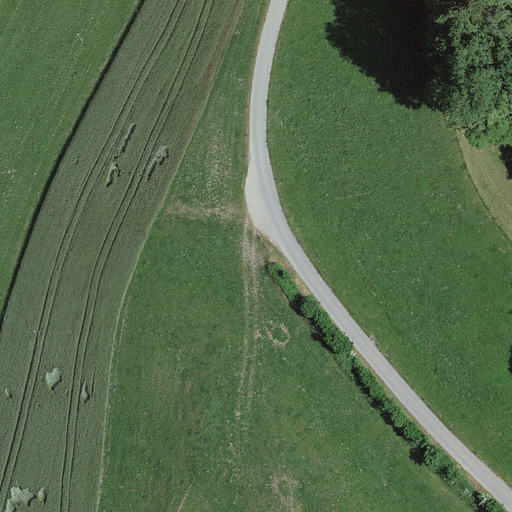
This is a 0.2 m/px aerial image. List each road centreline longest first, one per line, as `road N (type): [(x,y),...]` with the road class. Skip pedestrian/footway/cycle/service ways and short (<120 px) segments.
road 1 (unclassified): [(511,501),(358,348),(271,205),(254,142),(276,0)]
road 2 (track): [(271,205),(244,199),(222,133),(221,81),(246,0)]
